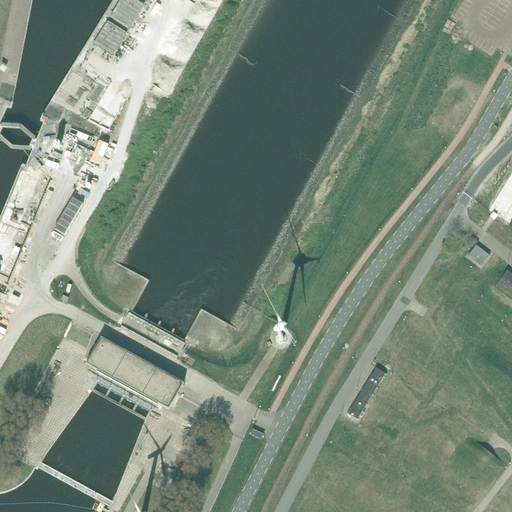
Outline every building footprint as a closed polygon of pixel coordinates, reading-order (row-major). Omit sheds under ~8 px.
[(148,0),(129,0),(121,19),(141,27),(152,1),(148,0)] [(115,21),(105,46),(125,54),(135,30),(115,21)] [(468,257),(481,267),(490,256),(476,246),(468,257)] [(495,286),(511,299),(511,274),(508,272),(508,271),(508,270),(506,272),(500,281),(495,286)] [(109,343),(170,376),(174,369),(177,363),(185,348),(187,345),(188,342),(186,341),(184,340),(172,333),(173,333),(174,331),(174,329),(173,329),(172,330),(171,332),(171,333),(159,326),(159,325),(159,326),(161,323),(161,322),(160,321),(159,321),(159,322),(157,325),(158,325),(157,325),(145,319),(146,318),(147,316),(147,315),(147,314),(146,314),(145,315),(144,317),(144,318),(132,311),(130,310),(128,309),(126,312),(125,315),(123,318),(117,330),(114,335),(109,343)] [(177,396),(184,384),(170,376),(109,343),(102,338),(89,362),(87,366),(98,372),(159,405),(169,411),(177,396)] [(376,369),(375,371),(372,376),(371,375),(371,376),(372,376),(368,382),(367,382),(366,383),(367,383),(366,385),(363,389),(362,389),(363,390),(357,399),(356,399),(357,400),(348,414),(347,413),(347,414),(348,415),(347,415),(351,418),(352,417),(358,421),(359,420),(358,420),(366,406),(367,407),(368,406),(367,405),(368,403),(372,396),(373,397),(374,396),(373,395),(377,389),(378,390),(378,389),(377,388),(381,382),(382,383),(382,382),(381,381),(385,375),(386,376),(387,375),(375,368),(375,369),(376,369)] [(159,405),(98,372),(96,376),(94,380),(97,382),(92,391),(145,421),(150,411),(154,413),(156,409),(159,405)] [(485,449),(483,448),(471,464),(480,471),(492,455),(490,453),(487,451),(485,449)]
